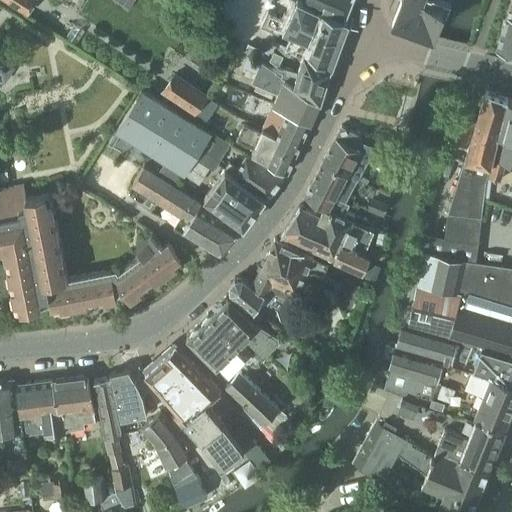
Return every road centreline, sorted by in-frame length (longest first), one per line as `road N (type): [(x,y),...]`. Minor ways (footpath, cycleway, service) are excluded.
road 1 (tertiary): [(0,350),(88,345),(134,332),(187,302),(280,197),(361,35)]
road 2 (tertiary): [(511,74),(361,35)]
